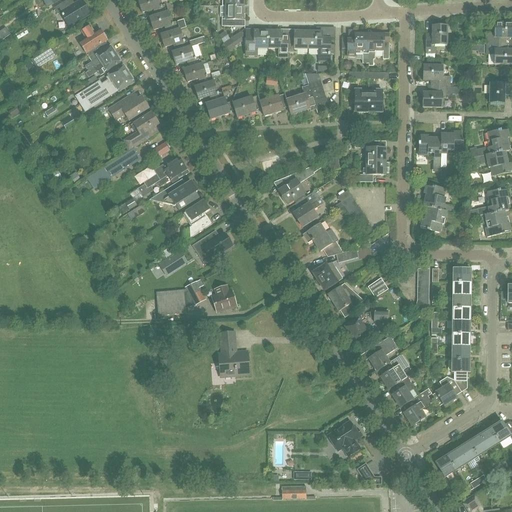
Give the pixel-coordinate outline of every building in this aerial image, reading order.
[(69,26),(90,13),(81,0),(79,0),(71,6),(67,0),(54,9),(58,15),(61,13),(69,26)] [(153,9),(155,16),(167,12),(165,5),(160,6),(158,0),(140,0),(138,1),(142,12),(153,9)] [(225,6),(221,6),(220,6),(220,17),(221,17),(221,26),(234,27),(234,20),(242,21),(243,6),(225,6)] [(167,12),(155,16),(149,18),(152,30),(163,26),(166,33),(179,29),(185,27),(183,19),(171,23),(167,12)] [(486,38),(486,44),(501,44),(501,39),(511,38),(511,23),(494,23),(494,38),(486,38)] [(86,38),(79,42),(86,53),(107,40),(106,39),(107,38),(104,34),(103,35),(100,29),(94,33),(90,26),(82,31),(86,38)] [(447,26),(433,26),(432,26),(432,34),(432,38),(425,38),(425,54),(435,54),(436,54),(436,46),(447,46),(447,33),(447,26)] [(175,44),(177,51),(190,47),(188,41),(187,39),(182,40),(179,29),(166,33),(160,35),(164,47),(175,44)] [(245,49),(245,56),(256,56),(256,53),(256,49),(267,49),(267,31),(259,31),(253,31),(253,29),(245,29),(245,31),(245,32),(245,39),(245,49)] [(267,31),(267,49),(277,49),(277,53),(277,57),(287,57),(287,53),(287,40),(287,38),(281,37),(281,31),(276,31),(267,31)] [(293,40),(287,40),(287,53),(296,53),(296,50),(307,50),(307,32),(293,31),(293,40)] [(223,44),(229,40),(224,32),(218,36),(223,44)] [(307,32),(307,50),(318,50),(318,54),(318,62),(329,62),(329,55),(335,55),(335,45),(330,45),(330,39),(323,38),(323,32),(316,32),(307,32)] [(229,40),(223,44),(229,53),(236,49),(235,47),(243,42),(243,34),(240,33),(229,40)] [(342,41),(341,49),(347,49),(347,57),(355,57),(355,54),(356,54),(362,54),(362,60),(362,63),(368,63),(368,65),(369,34),(356,34),(355,34),(355,40),(355,41),(349,41),(342,41)] [(383,34),(369,34),(368,65),(373,65),(373,59),(375,59),(375,50),(383,51),(383,59),(389,60),(389,43),(383,42),(383,34)] [(196,38),(198,44),(204,42),(202,36),(196,38)] [(92,63),(85,67),(88,71),(94,67),(115,54),(113,51),(114,50),(111,46),(111,47),(110,45),(108,46),(105,42),(87,54),(92,63)] [(190,47),(177,51),(171,53),(175,65),(186,61),(189,69),(201,65),(199,56),(201,55),(198,44),(190,47)] [(511,50),(501,50),(501,44),(486,44),(486,53),(494,53),(493,65),(511,65),(511,50)] [(51,47),(30,60),(36,69),(57,56),(53,50),(51,47)] [(88,77),(97,71),(100,76),(121,62),(120,61),(121,61),(118,57),(117,57),(115,54),(89,71),(86,73),(88,77)] [(30,62),(25,65),(28,70),(34,67),(30,62)] [(99,81),(81,93),(86,100),(128,74),(127,72),(128,71),(126,67),(124,68),(122,65),(108,74),(110,78),(101,84),(99,81)] [(201,65),(189,69),(183,71),(186,82),(198,79),(200,86),(213,82),(210,74),(205,76),(201,65)] [(435,81),(435,87),(450,87),(450,77),(443,77),(443,66),(423,66),(422,81),(435,81)] [(25,68),(12,75),(15,80),(28,72),(26,71),(25,68)] [(129,75),(128,74),(86,100),(80,105),(85,113),(118,92),(118,91),(133,81),(131,79),(133,78),(130,74),(129,75)] [(318,75),(304,74),(307,85),(320,81),(318,75)] [(500,77),(500,84),(489,84),(489,104),(504,104),(504,92),(511,92),(511,77),(500,77)] [(320,81),(307,85),(308,86),(309,90),(321,86),(320,81)] [(209,96),(211,103),(224,99),(221,92),(216,93),(213,82),(200,86),(194,88),(198,100),(209,96)] [(314,106),(315,107),(327,103),(325,98),(313,102),(311,96),(309,90),(308,86),(302,88),(304,95),(285,101),(287,107),(290,116),(309,110),(309,108),(314,106)] [(321,86),(309,90),(311,96),(323,92),(321,86)] [(442,96),(446,96),(446,98),(452,98),(452,95),(460,95),(461,88),(450,87),(435,87),(435,93),(422,93),(422,108),(442,108),(442,96)] [(355,89),(354,113),(368,113),(368,95),(368,92),(361,92),(361,89),(355,89)] [(376,95),(368,95),(368,113),(382,113),(383,90),(376,90),(376,95)] [(325,98),(323,92),(311,96),(313,102),(325,98)] [(278,97),(259,103),(260,109),(263,117),(282,111),(282,109),(287,107),(285,101),(283,95),(278,97)] [(115,120),(124,114),(128,121),(148,108),(141,96),(129,103),(126,98),(108,109),(115,120)] [(255,111),(260,109),(259,103),(257,96),(232,104),(234,110),(236,119),(256,112),(255,111)] [(228,112),(234,110),(232,104),(231,102),(225,104),(224,99),(211,103),(205,105),(210,119),(229,113),(228,112)] [(329,110),(327,103),(315,107),(317,114),(329,110)] [(47,117),(56,111),(54,107),(45,113),(47,117)] [(16,109),(9,114),(12,119),(20,115),(16,109)] [(158,124),(152,115),(150,112),(131,124),(132,125),(129,126),(133,132),(135,130),(136,132),(123,140),(124,143),(123,144),(127,151),(151,136),(148,130),(158,124)] [(71,117),(62,123),(66,130),(75,124),(71,117)] [(482,150),(483,156),(505,152),(508,151),(506,139),(508,138),(506,129),(487,133),(489,142),(486,142),(488,148),(482,150)] [(440,139),(440,154),(441,154),(441,158),(446,159),(446,154),(453,154),(453,152),(462,152),(462,132),(453,132),(453,134),(440,134),(440,139)] [(418,136),(418,156),(427,156),(427,158),(433,158),(433,172),(440,172),(440,168),(441,158),(441,154),(440,154),(440,139),(427,138),(427,136),(418,136)] [(366,149),(366,161),(386,162),(386,148),(372,148),(372,141),(355,141),(355,148),(366,149)] [(169,151),(165,144),(152,152),(157,159),(169,151)] [(135,148),(105,167),(112,177),(141,158),(135,148)] [(471,158),(478,157),(476,150),(476,148),(470,149),(471,158)] [(507,164),(505,152),(483,156),(479,157),(481,164),(487,163),(488,169),(490,168),(492,177),(511,173),(509,164),(507,164)] [(151,186),(156,183),(184,166),(179,158),(163,168),(162,166),(154,172),(156,175),(144,183),(145,185),(139,189),(141,193),(151,186)] [(330,172),(340,169),(337,159),(327,162),(330,172)] [(386,162),(366,161),(365,175),(354,175),(354,182),(372,183),(372,175),(385,176),(386,162)] [(184,166),(156,183),(158,186),(170,179),(172,183),(188,173),(184,166)] [(310,167),(273,182),(287,204),(288,203),(292,200),(293,200),(304,193),(298,183),(309,176),(314,173),(313,172),(310,167)] [(177,183),(149,200),(149,201),(154,198),(157,202),(174,206),(176,205),(179,209),(197,198),(195,193),(197,192),(191,182),(181,189),(180,189),(178,188),(177,189),(174,185),(177,183)] [(442,211),(446,212),(452,213),(454,207),(443,205),(445,198),(443,198),(445,189),(425,184),(423,194),(425,194),(422,207),(427,208),(442,211)] [(151,186),(141,193),(143,196),(153,190),(151,186)] [(486,207),(477,209),(478,217),(484,216),(504,212),(505,212),(508,212),(507,205),(506,199),(508,198),(506,189),(486,193),(488,201),(485,202),(486,207)] [(337,197),(340,202),(350,195),(347,190),(337,197)] [(312,211),(323,204),(314,191),(294,204),(298,210),(293,214),(302,228),(317,218),(312,211)] [(344,207),(353,200),(350,195),(340,202),(341,202),(343,205),(344,207)] [(137,206),(132,199),(125,203),(129,210),(137,206)] [(344,207),(347,212),(357,205),(353,200),(344,207)] [(191,226),(189,228),(189,238),(189,239),(212,224),(206,216),(205,217),(203,214),(209,210),(203,201),(183,214),(191,226)] [(142,205),(134,210),(139,217),(146,212),(142,205)] [(357,205),(347,212),(350,217),(360,210),(357,205)] [(343,207),(337,210),(341,216),(347,212),(343,207)] [(446,212),(442,211),(427,208),(424,220),(422,220),(420,229),(439,234),(441,225),(443,225),(446,212)] [(350,217),(353,222),(363,215),(360,210),(350,217)] [(507,224),(505,212),(504,212),(484,216),(487,228),(485,229),(486,238),(511,233),(509,223),(507,224)] [(366,220),(363,215),(353,222),(357,227),(366,220)] [(357,227),(360,232),(370,225),(366,220),(357,227)] [(319,225),(303,236),(308,244),(313,240),(321,252),(323,250),(328,257),(336,255),(343,253),(336,242),(338,241),(330,230),(325,234),(319,225)] [(363,237),(373,230),(370,225),(360,232),(363,237)] [(224,234),(219,237),(211,242),(207,237),(193,246),(199,257),(206,253),(211,261),(213,259),(215,262),(225,256),(223,253),(233,246),(224,234)] [(369,247),(357,251),(359,257),(371,254),(370,252),(369,247)] [(180,250),(158,264),(166,275),(187,262),(180,250)] [(343,253),(336,255),(338,263),(354,259),(351,251),(343,253)] [(326,265),(312,273),(324,291),(342,279),(332,263),(326,265)] [(453,271),(453,283),(470,284),(471,271),(453,271)] [(375,298),(388,289),(381,278),(368,287),(375,298)] [(186,290),(156,293),(158,317),(185,314),(185,309),(195,306),(206,300),(200,288),(203,286),(200,280),(185,288),(186,290)] [(453,296),(470,296),(470,284),(453,283),(453,296)] [(351,304),(354,307),(363,301),(344,284),(327,294),(338,312),(351,304)] [(215,290),(216,295),(212,297),(218,312),(237,306),(231,290),(228,291),(227,286),(215,290)] [(453,296),(453,308),(470,309),(470,296),(453,296)] [(429,300),(417,299),(416,306),(422,316),(429,311),(429,300)] [(417,319),(422,316),(416,306),(411,310),(417,319)] [(453,308),(452,321),(470,322),(470,309),(453,308)] [(369,318),(374,318),(374,322),(388,322),(388,311),(374,311),(369,312),(369,318)] [(361,323),(367,319),(363,314),(344,326),(354,341),(367,332),(361,323)] [(432,329),(432,334),(441,334),(441,329),(438,329),(438,321),(432,321),(432,329)] [(452,334),(470,334),(470,322),(452,321),(452,334)] [(186,324),(173,325),(174,337),(187,336),(186,324)] [(219,353),(220,375),(234,374),(235,376),(249,375),(247,351),(236,352),(234,332),(220,333),(222,353),(219,353)] [(452,334),(452,347),(469,347),(470,334),(452,334)] [(380,369),(389,363),(385,356),(397,348),(390,337),(368,350),(372,356),(368,359),(376,371),(380,369)] [(469,347),(452,347),(452,359),(469,360),(469,347)] [(388,390),(392,387),(406,378),(402,371),(409,367),(402,355),(389,363),(380,369),(384,374),(380,377),(388,390)] [(454,373),(454,381),(461,393),(466,389),(467,373),(469,373),(469,360),(452,359),(452,373),(454,373)] [(313,366),(292,380),(302,396),(318,386),(319,388),(325,384),(317,372),(315,369),(313,366)] [(399,408),(403,405),(412,399),(408,393),(414,389),(407,377),(406,378),(392,387),(396,393),(391,395),(399,408)] [(461,393),(454,381),(447,378),(439,382),(443,389),(432,395),(439,406),(442,404),(443,406),(457,398),(455,396),(461,393)] [(428,389),(412,399),(403,405),(407,411),(403,413),(411,426),(424,418),(419,411),(432,403),(428,397),(431,394),(428,389)] [(341,399),(331,406),(335,413),(346,407),(341,399)] [(337,451),(342,448),(348,457),(360,449),(354,441),(359,437),(349,422),(328,436),(337,451)] [(499,443),(511,435),(511,422),(508,423),(503,426),(501,422),(490,428),(499,443)] [(490,428),(479,435),(488,450),(499,443),(490,428)] [(477,457),(488,450),(479,435),(468,442),(477,457)] [(468,442),(457,449),(467,464),(477,457),(468,442)] [(457,449),(446,456),(456,471),(467,464),(457,449)] [(456,471),(446,456),(436,463),(445,477),(456,471)] [(498,466),(501,472),(508,467),(505,462),(498,466)] [(495,476),(501,472),(498,466),(491,470),(495,476)] [(293,480),(311,480),(311,472),(293,472),(293,480)] [(476,480),(480,485),(487,481),(483,475),(476,480)] [(368,484),(367,485),(382,485),(382,477),(374,477),(368,484)] [(473,489),(480,485),(476,480),(470,484),(473,489)] [(448,493),(454,501),(469,491),(466,486),(455,493),(453,490),(448,493)] [(306,487),(282,487),(282,496),(282,499),(306,499),(306,496),(306,491),(306,487)] [(491,511),(492,511),(483,511),(481,511),(480,510),(482,509),(478,503),(474,497),(464,503),(467,510),(468,511),(491,511)]
